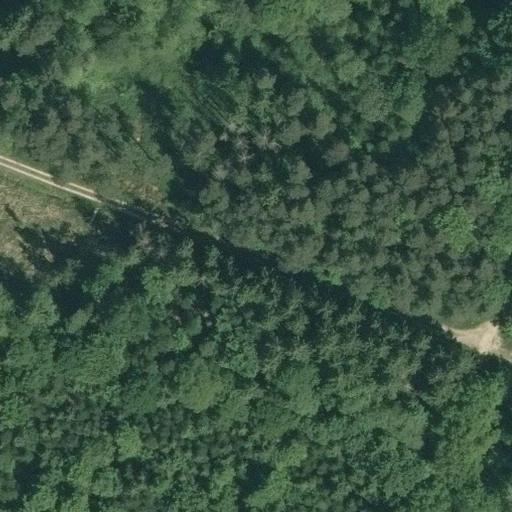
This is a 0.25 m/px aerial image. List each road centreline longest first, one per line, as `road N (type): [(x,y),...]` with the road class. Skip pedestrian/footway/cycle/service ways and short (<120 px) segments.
road 1 (track): [(0,162),(511,343)]
road 2 (track): [(511,279),(491,336),(390,511)]
